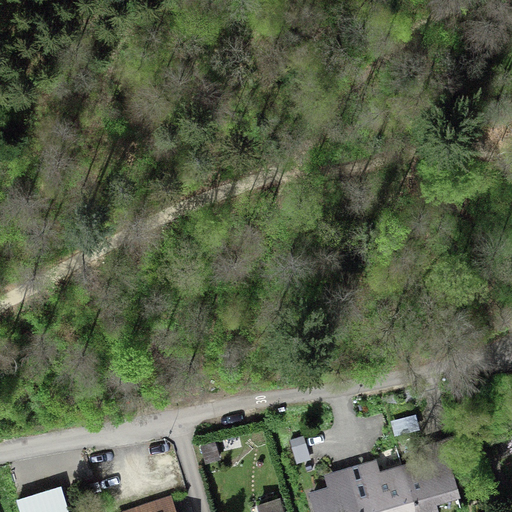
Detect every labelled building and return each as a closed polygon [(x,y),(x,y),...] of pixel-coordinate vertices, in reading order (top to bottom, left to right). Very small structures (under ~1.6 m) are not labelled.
[(403,468),(415,511),(462,511),(461,506),(450,470),(436,474),(433,465),(425,468),(423,462),(403,468)] [(415,511),(403,468),(378,475),(375,465),(355,471),(358,482),(356,483),(355,483),(363,511),(415,511)] [(363,511),(355,483),(351,472),(325,479),(328,490),(310,495),(314,511),(363,511)] [(62,511),(57,496),(15,510),(16,511),(62,511)] [(176,511),(173,499),(133,511),(176,511)] [(262,511),(283,511),(281,503),(261,508),(262,511)]
